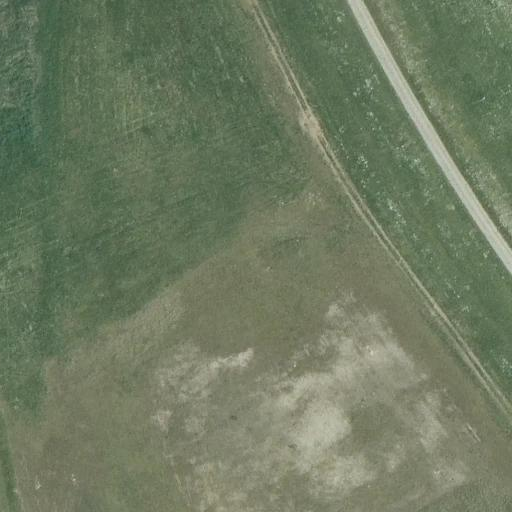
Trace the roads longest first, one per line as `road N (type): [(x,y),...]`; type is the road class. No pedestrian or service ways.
road 1 (track): [(247,0),(320,143),(511,421)]
road 2 (track): [(511,262),(351,0)]
road 3 (track): [(49,511),(40,381)]
